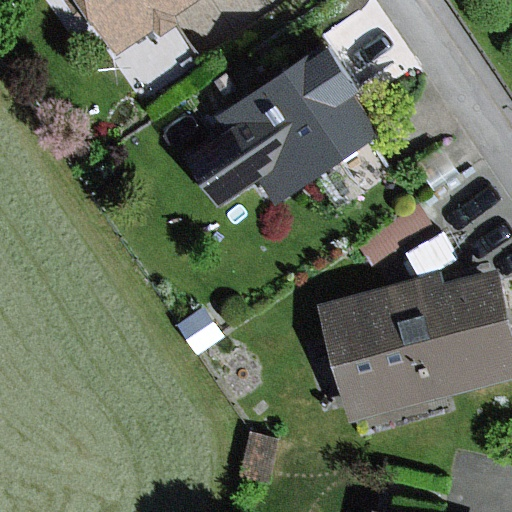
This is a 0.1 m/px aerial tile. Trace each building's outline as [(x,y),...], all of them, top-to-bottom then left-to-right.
[(69,0),(79,13),(100,16),(117,39),(124,48),(158,24),(166,30),(179,22),(185,17),(182,7),(191,0),(69,0)] [(206,60),(179,22),(166,30),(158,24),(124,48),(117,39),(104,48),(144,104),(206,60)] [(323,42),(217,114),(227,129),(194,151),(227,200),(261,177),(278,202),(318,175),(341,208),(395,171),(371,136),(382,129),(323,42)] [(442,146),(418,162),(437,188),(460,172),(442,146)] [(415,202),(360,245),(381,272),(437,229),(415,202)] [(445,267),(322,298),(353,418),(511,377),(511,296),(505,269),(449,283),(445,267)]
